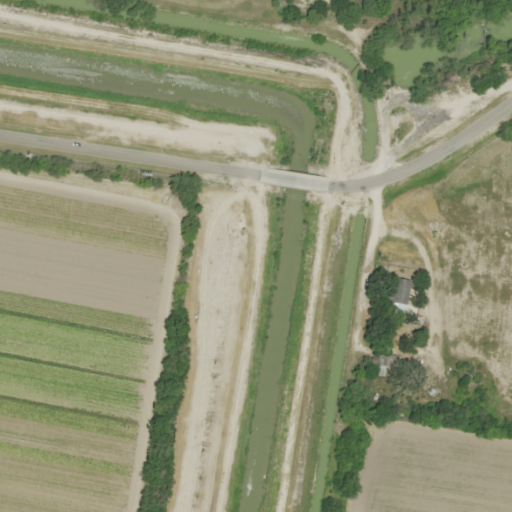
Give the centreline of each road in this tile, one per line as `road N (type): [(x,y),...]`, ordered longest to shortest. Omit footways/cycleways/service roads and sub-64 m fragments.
road 1 (residential): [(0,136),(260,175)]
road 2 (residential): [(325,185),(373,182),(511,107)]
